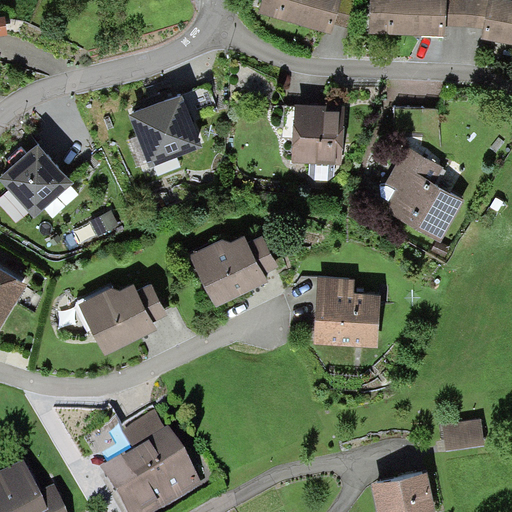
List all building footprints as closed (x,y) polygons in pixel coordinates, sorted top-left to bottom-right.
[(259,0),(258,5),(319,23),(331,27),(333,20),(339,0),(259,0)] [(360,0),(339,0),(333,20),(353,26),(360,0)] [(370,0),(369,26),(432,28),(446,28),(446,22),(446,0),(370,0)] [(483,24),(486,0),(446,0),(446,22),(465,23),(483,24)] [(511,0),(486,0),(483,24),(481,31),(499,35),(511,37),(511,0)] [(0,11),(0,30),(8,30),(5,10),(0,11)] [(204,137),(183,83),(156,93),(129,104),(150,158),(204,137)] [(318,97),(296,96),(292,158),(342,161),(346,99),(318,97)] [(74,171),(38,132),(24,146),(18,151),(11,158),(0,168),(0,169),(34,208),(74,171)] [(444,162),(407,141),(383,182),(375,198),(441,235),(465,193),(437,176),(444,162)] [(18,151),(24,146),(21,143),(9,155),(11,158),(18,151)] [(229,229),(190,248),(218,303),(254,285),(270,277),(265,269),(248,234),(245,227),(231,234),(229,229)] [(263,227),(248,234),(265,269),(280,262),(263,227)] [(0,322),(12,302),(28,275),(0,258),(0,322)] [(318,271),(314,338),(378,341),(381,286),(354,284),(355,273),(318,271)] [(117,277),(79,296),(106,351),(142,333),(158,325),(154,317),(137,282),(133,275),(120,282),(117,277)] [(152,275),(137,282),(154,317),(169,310),(152,275)] [(157,511),(203,485),(168,427),(166,429),(156,412),(123,432),(133,447),(100,467),(127,511),(157,511)] [(482,416),(443,421),(446,445),(485,440),(482,416)] [(24,462),(0,473),(0,511),(47,511),(48,511),(39,493),(24,462)] [(435,511),(428,465),(372,474),(378,511),(435,511)] [(66,511),(55,486),(39,493),(48,511),(47,511),(66,511)]
